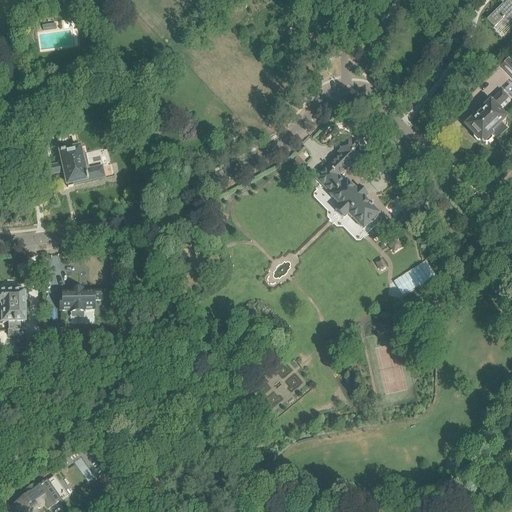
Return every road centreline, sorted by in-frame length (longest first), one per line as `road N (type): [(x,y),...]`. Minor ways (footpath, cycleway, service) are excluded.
road 1 (residential): [(0,243),(114,224),(176,200),(275,149),(343,94)]
road 2 (residential): [(511,243),(376,103),(361,92),(343,94)]
